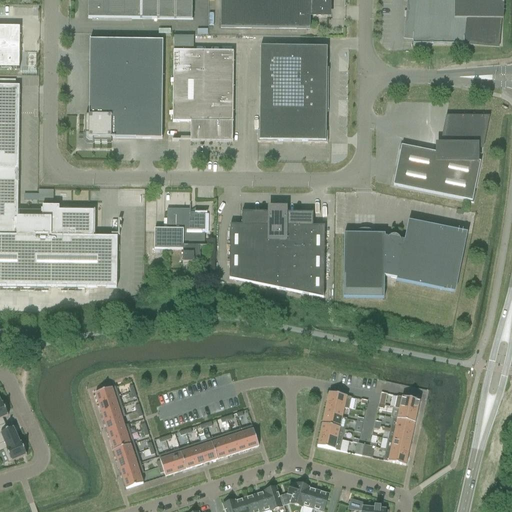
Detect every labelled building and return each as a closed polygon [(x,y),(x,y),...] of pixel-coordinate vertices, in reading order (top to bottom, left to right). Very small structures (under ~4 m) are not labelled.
[(88,0),(88,19),(192,21),(192,0),(88,0)] [(220,0),(220,29),(310,30),(310,16),(324,16),(324,8),(329,8),(328,0),(220,0)] [(464,42),(498,46),(501,20),(503,20),(503,0),(403,0),(403,2),(408,2),(407,12),(404,12),(404,19),(406,19),(405,37),(413,38),(412,44),(464,45),(464,42)] [(0,69),(19,69),(20,28),(0,27),(0,69)] [(92,143),(111,143),(111,139),(162,140),(162,139),(161,139),(163,42),(90,41),(89,116),(85,116),(85,135),(86,135),(86,139),(88,142),(92,142),(92,143)] [(259,95),(328,96),(328,69),(323,69),(324,50),(313,50),(313,48),(303,48),(260,47),(259,95)] [(190,142),(233,143),(233,142),(232,142),(232,124),(233,124),(233,123),(232,123),(233,53),(173,52),(172,123),(190,123),(190,142)] [(0,287),(117,289),(117,238),(93,238),(93,212),(59,212),(59,207),(42,207),(42,212),(18,211),(19,87),(0,86),(0,287)] [(307,144),(327,144),(327,132),(326,132),(326,114),(328,114),(328,96),(259,95),(259,132),(257,132),(257,143),(277,144),(277,142),(307,142),(307,144)] [(393,186),(472,202),(480,163),(476,162),(476,147),(481,147),(485,127),(448,119),(442,146),(437,146),(437,154),(401,146),(393,186)] [(39,191),(38,202),(53,202),(53,191),(39,191)] [(185,264),(200,264),(200,255),(204,255),(205,234),(202,234),(202,231),(204,231),(205,210),(204,210),(204,213),(190,213),(190,207),(189,207),(189,210),(186,210),(185,264)] [(229,280),(276,289),(277,241),(269,241),(269,208),(268,208),(268,212),(269,212),(269,213),(242,213),(241,226),(230,226),(229,280)] [(276,289),(323,299),(324,227),(313,227),(313,214),(286,214),(286,212),(286,209),(283,209),(283,211),(272,211),(272,208),(269,208),(269,241),(277,241),(276,289)] [(183,264),(185,264),(186,210),(167,210),(166,230),(154,230),(154,250),(183,251),(183,264)] [(343,299),(384,299),(384,277),(396,280),(396,282),(452,293),(452,292),(464,234),(464,233),(408,222),(404,242),(398,240),(398,239),(391,238),(391,239),(385,238),(385,235),(344,235),(343,299)] [(119,397),(115,387),(95,394),(98,404),(119,397)] [(351,399),(328,394),(329,394),(327,405),(349,410),(351,399)] [(101,414),(122,407),(119,397),(98,404),(101,414)] [(419,403),(420,402),(397,397),(394,409),(417,413),(419,403)] [(349,410),(327,405),(324,415),(342,419),(344,409),(349,410)] [(121,418),(125,416),(122,407),(101,414),(104,423),(121,418)] [(417,413),(394,409),(399,410),(397,420),(392,419),(415,424),(417,413)] [(342,419),(324,415),(322,425),(322,426),(344,431),(344,430),(346,420),(342,419)] [(107,433),(124,427),(121,418),(104,423),(107,433)] [(415,424),(392,419),(390,430),(412,434),(414,424),(415,425),(415,424)] [(5,425),(0,426),(0,444),(4,443),(7,449),(6,449),(6,450),(21,443),(20,443),(13,428),(8,431),(5,425)] [(124,427),(107,433),(110,442),(131,435),(128,426),(124,427)] [(258,447),(252,426),(251,427),(241,430),(248,451),(258,447)] [(344,431),(322,426),(320,437),(342,441),(344,431)] [(248,451),(241,430),(231,433),(237,454),(248,451)] [(412,434),(390,430),(388,440),(410,445),(412,434)] [(237,454),(231,433),(220,437),(227,457),(237,454)] [(134,445),(131,435),(110,442),(113,452),(134,445)] [(342,441),(320,437),(320,436),(317,447),(317,448),(340,452),(342,441)] [(220,437),(210,440),(217,461),(227,457),(220,437)] [(217,461),(210,440),(200,443),(207,464),(217,461)] [(385,451),(408,456),(410,445),(388,440),(385,451)] [(6,449),(3,451),(9,464),(11,462),(26,456),(21,443),(6,450),(6,449)] [(200,443),(190,447),(196,467),(207,464),(200,443)] [(117,461),(137,454),(134,445),(113,452),(117,461)] [(355,451),(362,453),(363,446),(358,445),(356,445),(355,451)] [(363,446),(361,457),(370,459),(371,451),(372,448),(370,447),(363,446)] [(190,447),(179,450),(186,471),(196,467),(190,447)] [(179,450),(169,453),(176,474),(186,471),(179,450)] [(385,451),(383,462),(406,467),(406,466),(405,466),(408,456),(385,451)] [(169,453),(158,457),(160,462),(162,468),(164,473),(165,477),(176,474),(169,453)] [(137,455),(117,461),(120,471),(140,464),(137,455)] [(140,464),(120,471),(123,480),(140,475),(144,474),(140,464)] [(140,475),(123,480),(126,490),(143,485),(140,475)] [(302,507),(307,489),(308,488),(296,484),(295,487),(290,485),(287,495),(293,496),(290,505),(302,508),(302,507)] [(265,493),(270,511),(271,511),(282,508),(275,488),(264,492),(265,493)] [(302,507),(313,510),(318,493),(307,489),(302,507)] [(265,493),(255,497),(259,511),(265,511),(270,511),(265,493)] [(318,493),(313,510),(319,511),(323,511),(328,496),(318,493)] [(259,511),(255,497),(245,500),(248,511),(259,511)] [(248,511),(245,500),(234,503),(237,511),(248,511)] [(351,501),(348,511),(362,511),(384,511),(385,511),(380,510),(380,508),(374,507),(374,510),(369,509),(369,507),(351,501)] [(237,511),(234,503),(234,502),(223,505),(224,511),(237,511)]
